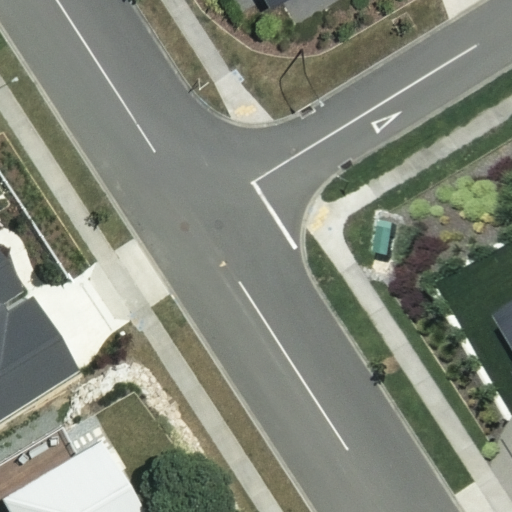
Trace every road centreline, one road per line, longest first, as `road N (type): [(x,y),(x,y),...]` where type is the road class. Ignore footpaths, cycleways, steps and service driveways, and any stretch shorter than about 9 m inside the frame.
road 1 (residential): [(207,214),(511,24)]
road 2 (residential): [(396,511),(207,214)]
road 3 (residential): [(207,214),(66,0)]
